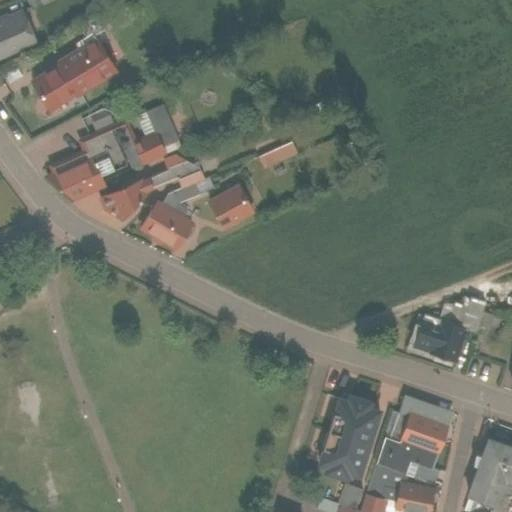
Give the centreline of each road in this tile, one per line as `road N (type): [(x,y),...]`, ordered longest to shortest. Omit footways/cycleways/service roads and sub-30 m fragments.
road 1 (residential): [(477,394),(255,319),(55,212)]
road 2 (track): [(333,350),(511,275)]
road 3 (residential): [(451,511),(477,394)]
